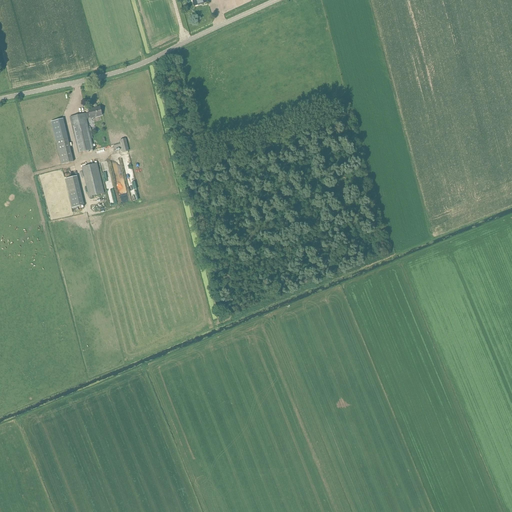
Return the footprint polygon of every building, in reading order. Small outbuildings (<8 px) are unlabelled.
[(85,114),(86,119),(90,118),(102,115),(100,107),(88,110),(89,113),(85,114)] [(94,149),(86,119),(85,114),(85,113),(70,117),(78,153),(94,149)] [(72,162),(63,118),(50,120),(60,164),(72,162)] [(129,150),(126,138),(119,140),(123,152),(129,150)] [(104,193),(97,163),(81,167),(88,197),(104,193)] [(132,200),(138,199),(132,168),(127,169),(131,193),(132,200)] [(71,208),(83,205),(76,176),(64,179),(71,208)]
